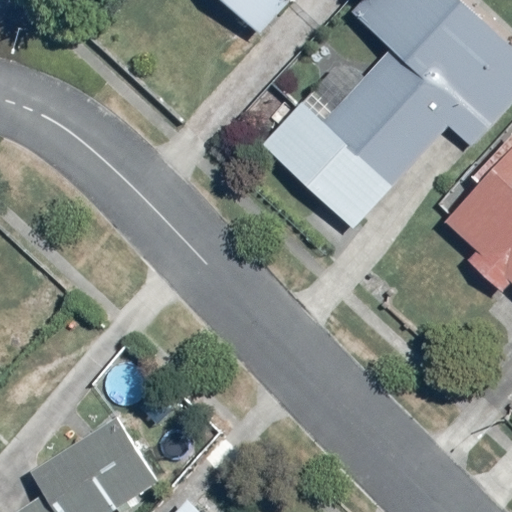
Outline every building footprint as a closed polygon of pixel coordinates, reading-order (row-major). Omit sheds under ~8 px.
[(216,0),(256,35),(287,0),(216,0)] [(511,102),(511,46),(463,0),(365,0),(352,14),(390,50),(359,82),(339,63),(260,146),(348,230),(449,124),(471,146),(511,102)] [(511,141),(439,220),(475,254),(465,264),(495,292),(504,282),(511,288),(511,141)] [(113,511),(153,487),(110,418),(28,469),(36,483),(0,505),(0,511),(113,511)] [(196,511),(186,502),(176,511),(196,511)]
